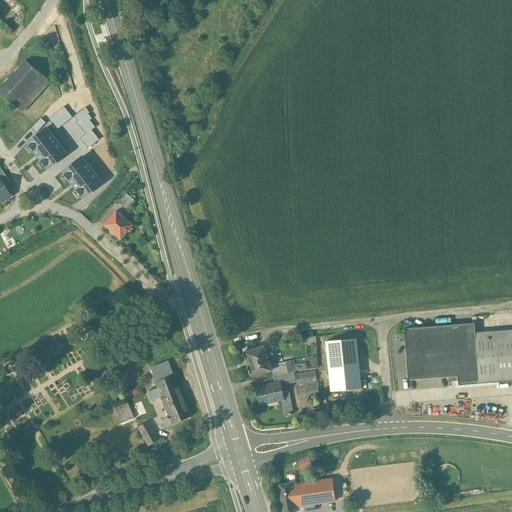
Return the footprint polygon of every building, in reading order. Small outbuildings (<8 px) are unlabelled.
[(27,63),(0,92),(0,93),(10,103),(16,108),(43,78),(27,63)] [(51,85),(43,78),(16,108),(24,115),(51,85)] [(64,107),(49,118),(57,129),(72,117),(64,107)] [(85,107),(75,115),(78,120),(77,121),(86,133),(80,137),(88,148),(100,139),(92,129),(95,127),(90,120),(92,118),(88,114),(89,112),(85,107)] [(47,128),(28,143),(47,168),(67,152),(47,128)] [(82,157),(63,172),(82,196),(101,182),(82,157)] [(10,182),(1,170),(0,170),(0,179),(4,186),(10,182)] [(0,203),(8,198),(9,193),(4,186),(0,179),(0,203)] [(126,192),(118,202),(127,209),(135,199),(126,192)] [(132,224),(116,211),(104,225),(120,239),(127,230),(131,225),(132,224)] [(93,320),(85,325),(92,338),(100,333),(93,320)] [(474,323),(404,329),(408,379),(408,380),(448,377),(448,381),(458,381),(458,385),(479,384),(475,333),(474,323)] [(511,329),(495,331),(499,382),(511,380),(511,329)] [(495,331),(475,333),(479,384),(499,382),(495,331)] [(356,340),(325,343),(331,391),(361,388),(356,340)] [(264,347),(245,352),(252,376),(271,370),(264,347)] [(168,361),(150,368),(156,382),(158,388),(151,391),(155,400),(161,397),(172,425),(190,417),(168,361)] [(275,383),(280,382),(280,383),(286,381),(286,383),(295,382),(291,361),(271,365),(275,383)] [(315,370),(295,374),(299,401),(319,397),(315,370)] [(275,383),(256,387),(259,405),(281,400),(283,400),(283,398),(280,383),(280,382),(275,383)] [(133,394),(141,394),(141,386),(132,386),(133,394)] [(289,397),(283,398),(283,400),(281,400),(284,416),(292,415),(292,411),(289,397)] [(129,406),(115,411),(120,423),(134,418),(129,406)] [(158,440),(148,421),(138,427),(149,446),(158,440)] [(308,457),(298,460),(301,468),(311,465),(308,457)] [(332,479),(290,485),(293,507),(308,505),(335,501),(332,479)] [(289,483),(279,485),(282,511),(293,511),(293,507),(290,485),(289,483)] [(444,490),(430,492),(431,500),(445,498),(444,490)]
